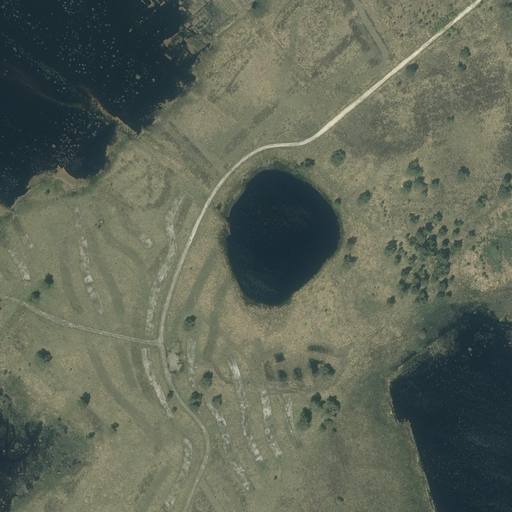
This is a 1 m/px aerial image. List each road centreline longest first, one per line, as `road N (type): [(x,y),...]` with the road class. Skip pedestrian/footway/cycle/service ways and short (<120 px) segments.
road 1 (track): [(184,511),(207,441),(168,381),(160,337),(167,298),(209,200),(244,158),(318,133),(477,0)]
road 2 (track): [(0,293),(46,317),(161,340)]
